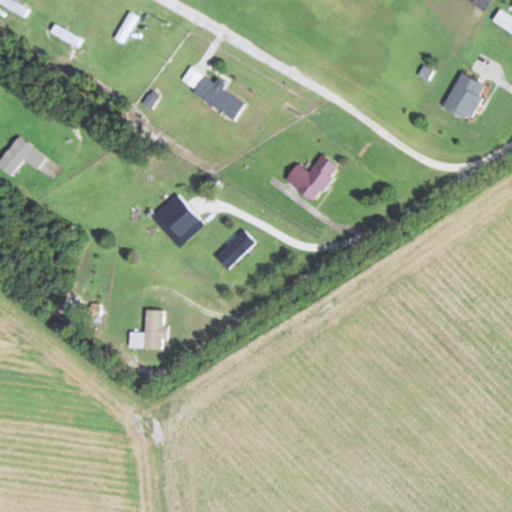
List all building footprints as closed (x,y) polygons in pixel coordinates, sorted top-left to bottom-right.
[(31,7),(16,0),(0,0),(0,3),(27,15),(31,7)] [(115,38),(125,43),(139,15),(129,10),(115,38)] [(83,37),(56,24),(53,32),(80,45),(83,37)] [(445,104),(472,119),(490,85),(463,70),(445,104)] [(288,183),(321,200),(340,163),(323,153),(313,171),(298,163),(288,183)] [(153,217),(183,247),(207,223),(178,193),(153,217)] [(258,241),(246,229),(218,256),(230,269),(258,241)] [(147,332),(133,331),(132,347),(168,349),(169,327),(166,327),(166,309),(148,308),(147,332)]
